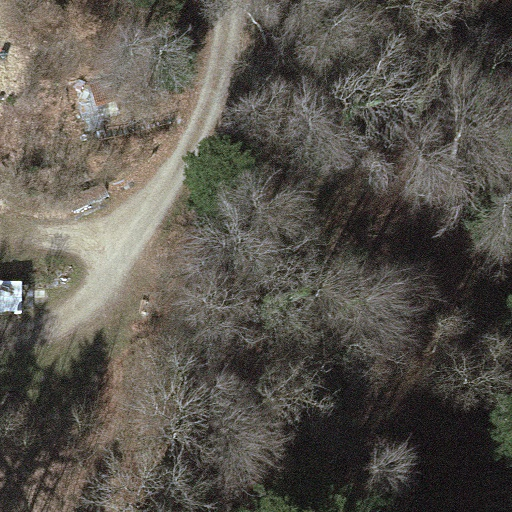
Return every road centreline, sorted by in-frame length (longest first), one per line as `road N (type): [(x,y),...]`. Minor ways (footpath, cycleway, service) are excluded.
road 1 (track): [(99,249),(193,157),(232,0)]
road 2 (track): [(99,249),(70,303),(0,332)]
